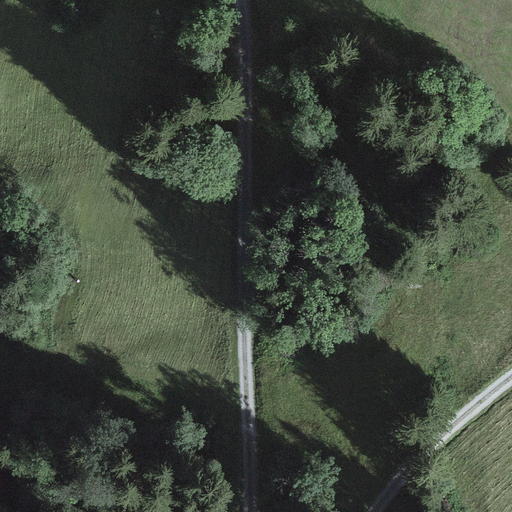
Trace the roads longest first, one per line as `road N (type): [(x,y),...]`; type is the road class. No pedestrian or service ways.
road 1 (track): [(241,0),(251,511)]
road 2 (track): [(376,511),(451,426),(511,379)]
